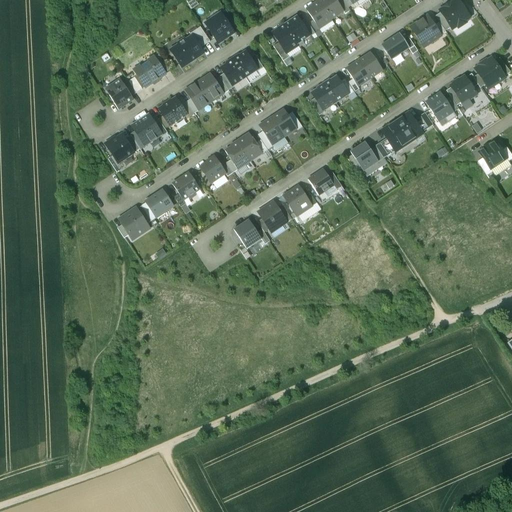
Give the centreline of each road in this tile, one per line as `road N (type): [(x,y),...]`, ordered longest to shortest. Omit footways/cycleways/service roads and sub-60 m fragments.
road 1 (track): [(87,477),(481,310)]
road 2 (residential): [(128,200),(436,0)]
road 3 (residential): [(217,229),(507,38)]
road 4 (residential): [(113,125),(306,0)]
